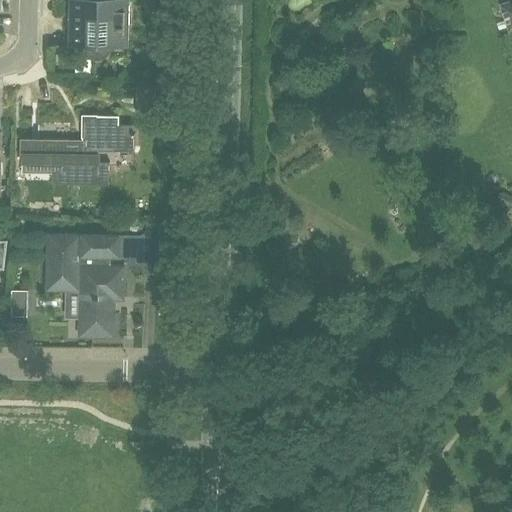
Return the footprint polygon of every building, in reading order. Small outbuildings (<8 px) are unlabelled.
[(69,0),(68,46),(87,46),(106,47),(128,47),(129,0),(69,0)] [(511,0),(502,4),(510,29),(511,28),(511,0)] [(161,60),(161,47),(144,47),(144,61),(161,60)] [(100,65),(101,52),(84,51),(83,64),(100,65)] [(130,91),(130,82),(119,83),(120,92),(130,91)] [(163,109),(163,84),(135,83),(135,108),(163,109)] [(20,138),(20,155),(24,155),(23,166),(25,166),(25,163),(53,164),(52,184),(108,185),(109,162),(98,162),(98,151),(109,151),(134,152),(135,125),(119,125),(119,117),(84,116),(84,124),(83,139),(20,138)] [(114,328),(114,316),(115,298),(124,298),(125,266),(115,265),(116,235),(48,234),(47,290),(80,291),(79,327),(80,327),(80,331),(85,336),(89,336),(89,337),(105,337),(108,337),(114,332),(114,328)] [(0,270),(5,270),(8,241),(0,241),(0,270)] [(25,317),(26,292),(10,292),(10,317),(25,317)]
